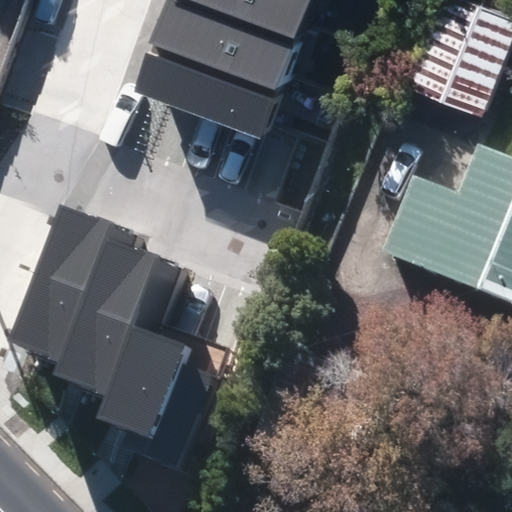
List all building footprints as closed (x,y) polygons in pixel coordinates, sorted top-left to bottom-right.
[(195,0),(166,0),(149,43),(279,94),(300,41),(295,39),(195,0)] [(195,0),(295,39),(310,0),(195,0)] [(441,0),(407,84),(485,115),(511,50),(511,1),(509,0),(441,0)] [(279,94),(149,43),(131,89),(169,104),(261,140),(279,94)] [(288,169),(233,149),(184,286),(239,306),(288,169)] [(385,258),(511,310),(511,165),(481,153),(461,202),(416,183),(385,258)] [(57,358),(111,222),(63,203),(9,338),(57,358)] [(51,374),(103,395),(132,323),(163,242),(111,222),(57,358),(51,374)] [(188,345),(132,323),(103,395),(94,417),(151,439),(188,345)]
